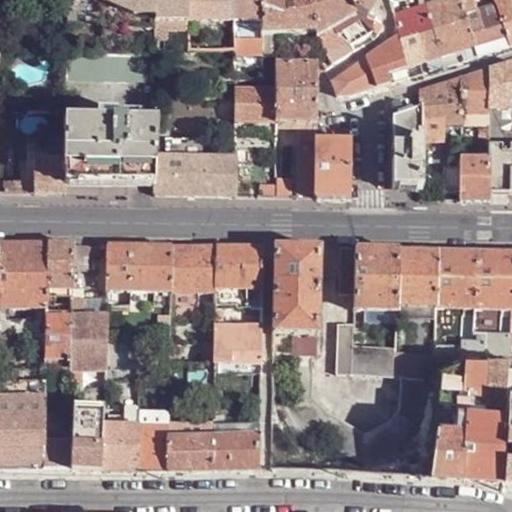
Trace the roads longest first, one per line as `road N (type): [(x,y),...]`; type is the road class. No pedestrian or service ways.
road 1 (residential): [(0,499),(497,511)]
road 2 (tertiary): [(373,227),(0,222)]
road 3 (residential): [(373,227),(373,111),(394,93),(511,56)]
road 4 (tertiary): [(511,228),(373,227)]
